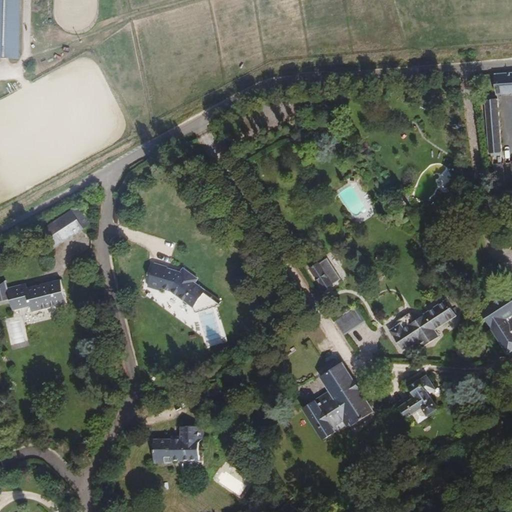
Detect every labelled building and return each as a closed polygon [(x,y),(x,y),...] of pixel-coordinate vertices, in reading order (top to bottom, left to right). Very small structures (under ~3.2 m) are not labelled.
[(23,0),(0,0),(0,61),(22,63),(23,0)] [(511,70),(494,72),(496,94),(511,92),(511,70)] [(486,150),(489,150),(500,149),(496,99),(482,100),(486,150)] [(180,140),(171,145),(177,156),(186,151),(180,140)] [(500,149),(489,150),(489,162),(503,162),(502,149),(500,149)] [(90,225),(79,207),(39,234),(51,251),(90,225)] [(333,283),(342,278),(329,258),(321,263),(320,261),(309,268),(326,291),(335,285),(333,283)] [(163,284),(162,291),(173,294),(196,307),(207,290),(195,284),(198,279),(188,272),(185,277),(179,274),(169,271),(168,268),(155,264),(149,281),(163,284)] [(67,304),(63,286),(47,290),(45,285),(27,289),(26,285),(7,290),(5,280),(0,283),(0,302),(10,301),(18,299),(21,309),(31,307),(34,312),(67,304)] [(47,290),(63,286),(61,281),(45,285),(47,290)] [(161,293),(162,291),(163,284),(149,281),(147,288),(161,293)] [(511,289),(481,310),(509,352),(511,349),(511,289)] [(435,329),(457,313),(447,298),(415,320),(410,313),(398,320),(401,325),(391,331),(405,351),(421,339),(427,346),(440,336),(435,329)] [(12,311),(21,309),(18,299),(10,301),(12,311)] [(365,320),(357,309),(336,321),(345,334),(365,320)] [(25,345),(20,323),(13,324),(18,347),(25,345)] [(353,425),(374,411),(361,392),(363,391),(356,381),(355,382),(344,364),(343,364),(323,377),(331,389),(303,407),(325,440),(346,425),(347,427),(352,424),(353,425)] [(437,389),(427,374),(406,389),(413,399),(401,407),(409,418),(425,407),(430,415),(440,408),(430,394),(437,389)] [(199,459),(199,439),(199,425),(180,426),(180,439),(153,439),(152,463),(173,464),(174,460),(199,459)]
